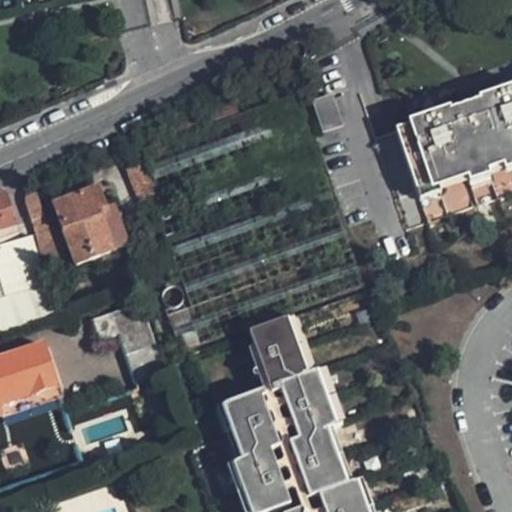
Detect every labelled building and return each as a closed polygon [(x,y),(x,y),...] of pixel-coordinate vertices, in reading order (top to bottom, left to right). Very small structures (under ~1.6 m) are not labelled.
[(375,138),(397,198),(418,191),(511,158),(511,90),(397,130),(375,138)] [(315,102),(324,130),(342,124),(333,96),(315,102)] [(153,194),(152,172),(131,173),(132,195),(153,194)] [(50,198),(73,264),(128,245),(104,179),(50,198)] [(41,256),(56,252),(40,191),(25,195),(41,256)] [(0,231),(15,226),(5,195),(0,196),(0,231)] [(0,337),(25,329),(54,319),(43,279),(33,241),(0,250),(0,337)] [(321,369),(302,314),(293,317),(312,372),(321,369)] [(373,511),(362,482),(354,485),(333,428),(341,425),(321,369),(312,372),(293,317),(249,333),(271,395),(281,392),(299,441),(289,444),(309,501),(319,497),(324,511),(373,511)] [(41,345),(0,358),(0,417),(2,417),(0,410),(0,406),(56,387),(41,345)] [(244,511),(275,511),(290,507),(269,451),(279,448),(261,398),(264,397),(261,389),(213,406),(234,464),(227,466),(244,511)] [(362,482),(341,425),(333,428),(354,485),(362,482)]
